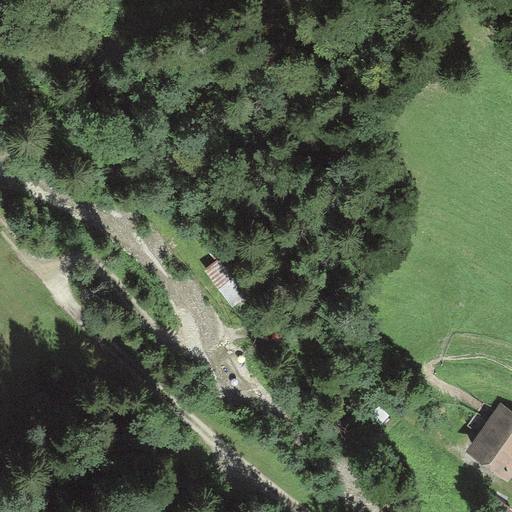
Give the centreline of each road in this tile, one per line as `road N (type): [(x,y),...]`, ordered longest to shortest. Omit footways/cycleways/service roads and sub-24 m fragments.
road 1 (track): [(47,275),(77,258),(103,264),(166,334),(298,338),(454,449)]
road 2 (track): [(0,225),(98,336),(247,474),(300,511)]
